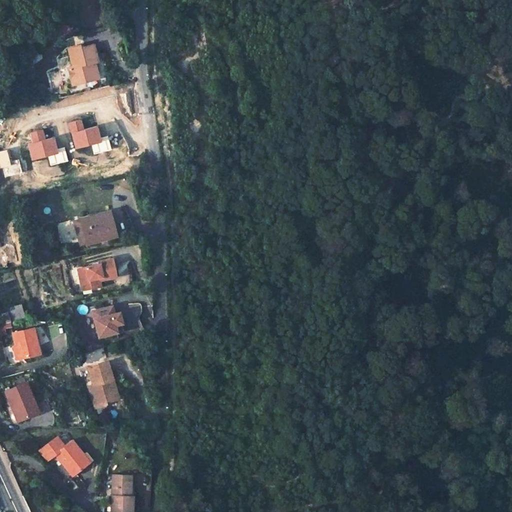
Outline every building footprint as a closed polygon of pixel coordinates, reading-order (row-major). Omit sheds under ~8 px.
[(99,74),(97,69),(93,67),(91,62),(92,61),(95,61),(98,60),(93,45),(81,48),(81,45),(70,48),(74,67),(69,68),(74,85),(86,82),(84,78),(99,74)] [(86,82),(96,79),(100,78),(99,74),(84,78),(86,82)] [(112,222),(110,212),(80,219),(87,244),(113,237),(109,223),(112,222)] [(91,283),(91,284),(92,289),(101,287),(100,281),(99,277),(105,276),(106,279),(117,277),(113,259),(99,262),(99,264),(78,270),(82,286),(91,283)] [(24,319),(20,305),(0,309),(0,311),(5,324),(24,319)] [(113,314),(112,309),(97,314),(99,321),(94,323),(99,338),(119,332),(117,325),(122,324),(124,323),(121,312),(113,314)] [(39,354),(33,328),(12,333),(19,359),(39,354)] [(112,379),(107,362),(88,368),(93,385),(88,386),(95,408),(107,404),(106,402),(114,400),(108,380),(112,379)] [(108,380),(114,400),(118,398),(112,379),(108,380)] [(39,412),(26,382),(6,390),(12,405),(14,404),(21,419),(39,412)] [(14,404),(12,405),(18,421),(21,419),(14,404)] [(83,454),(72,440),(64,446),(57,438),(40,452),(47,460),(55,454),(73,476),(92,460),(86,452),(83,454)] [(132,511),(133,496),(130,496),(127,496),(128,475),(113,475),(111,511),(132,511)]
